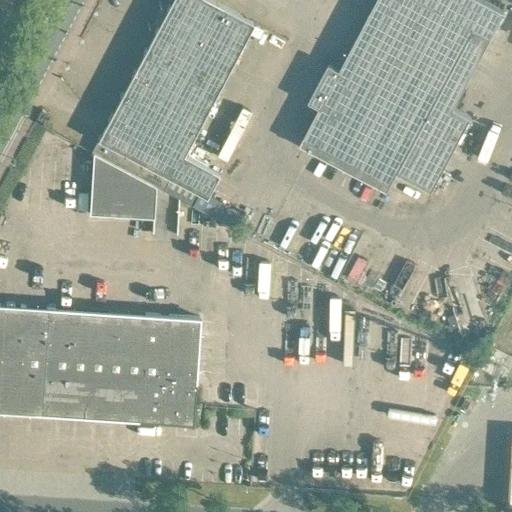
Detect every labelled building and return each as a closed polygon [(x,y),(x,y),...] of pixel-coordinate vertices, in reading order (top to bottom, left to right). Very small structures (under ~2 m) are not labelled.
[(171,0),(91,151),(93,152),(124,169),(199,208),(218,172),(183,153),(253,22),(211,0),(171,0)] [(321,105),(302,142),(343,164),(342,166),(346,168),(347,166),(388,188),(397,170),(432,188),(471,115),(453,106),(504,10),(485,0),(377,0),(341,69),(329,63),(310,100),(321,105)] [(41,120),(46,111),(41,109),(36,117),(41,120)] [(93,152),(89,213),(121,215),(124,169),(93,152)] [(0,409),(41,412),(193,422),(200,316),(0,302),(0,409)] [(460,407),(466,410),(471,401),(465,398),(460,407)]
